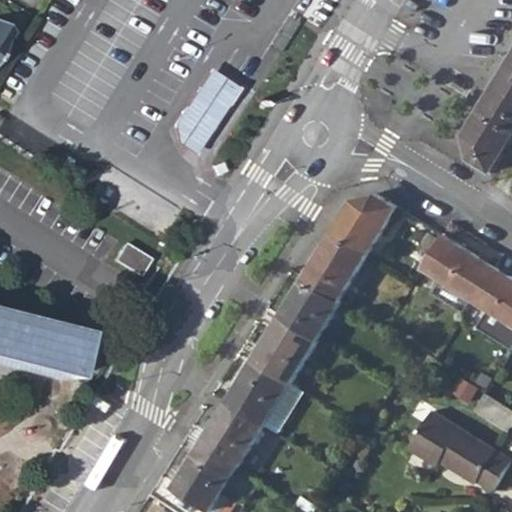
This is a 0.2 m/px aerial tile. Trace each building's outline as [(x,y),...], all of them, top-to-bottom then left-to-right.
[(0,47),(10,31),(0,24),(0,47)] [(496,171),(511,144),(511,66),(509,65),(467,131),(473,158),(492,169),(496,171)] [(175,145),(191,155),(229,99),(224,79),(208,70),(171,125),(175,145)] [(400,206),(379,193),(354,199),(335,231),(371,253),(400,206)] [(342,300),(371,253),(335,231),(306,278),(342,300)] [(443,237),(458,246),(460,244),(445,235),(443,237)] [(460,244),(458,246),(443,237),(425,266),(476,298),(496,266),(460,244)] [(138,275),(148,259),(123,244),(114,260),(138,275)] [(511,276),(496,266),(476,298),(509,318),(504,327),(511,332),(511,276)] [(321,340),(342,300),(306,278),(283,316),(321,340)] [(0,310),(0,360),(72,379),(84,333),(0,310)] [(295,382),(321,340),(283,316),(256,358),(295,382)] [(281,433),(307,390),(295,382),(256,358),(230,401),(268,425),(281,433)] [(484,380),(491,385),(499,372),(491,368),(484,380)] [(510,424),(511,421),(511,405),(491,393),(482,408),(510,424)] [(242,467),(268,425),(230,401),(204,443),(242,467)] [(498,489),(511,466),(511,456),(436,409),(413,447),(442,465),(445,460),(481,482),(483,479),(498,489)] [(216,509),(242,467),(204,443),(178,486),(216,509)]
